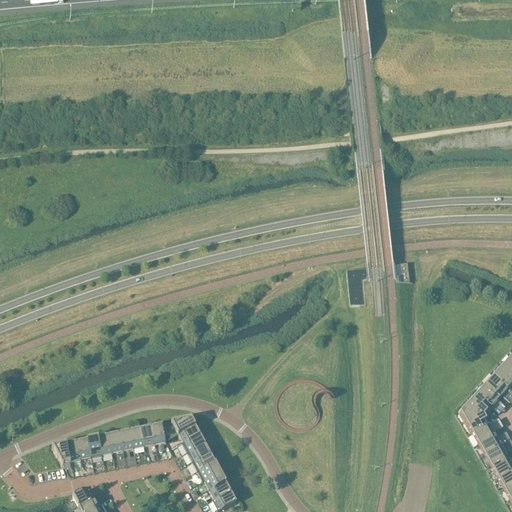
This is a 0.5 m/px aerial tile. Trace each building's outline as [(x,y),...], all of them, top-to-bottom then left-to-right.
[(349,308),(364,306),(362,283),(368,283),(367,271),(346,274),(349,308)] [(511,358),(509,356),(511,358),(504,367),(501,365),(503,367),(502,368),(511,377),(511,358)] [(501,370),(493,378),(491,376),(490,376),(507,392),(511,385),(511,383),(511,382),(511,379),(511,378),(511,377),(502,368),(501,370),(499,367),(498,368),(501,370)] [(493,379),(485,387),(483,385),(482,385),(497,399),(499,396),(501,398),(507,392),(490,376),(490,377),(493,379)] [(319,383),(316,382),(312,380),(309,380),(305,379),(302,379),(297,380),(294,380),(291,381),(287,384),(283,386),(280,389),(278,391),(275,395),(274,398),(273,402),(273,405),(273,410),(274,414),(276,419),(279,423),(281,425),(283,428),(287,431),(292,433),(297,434),(302,434),(306,433),(309,431),(311,430),(314,427),(317,424),(319,420),(320,417),(320,413),(317,407),(316,404),(315,400),(316,398),(317,395),(320,392),(325,392),(328,393),(329,394),(332,397),(334,396),(328,389),(324,386),(319,383)] [(485,388),(477,396),(475,394),(474,394),(491,409),(497,403),(495,401),(497,399),(482,385),(485,388)] [(460,414),(456,414),(483,417),(487,413),(485,412),(488,408),(490,410),(491,409),(474,394),(477,397),(460,414)] [(456,414),(460,415),(472,436),(469,438),(489,427),(488,426),(486,428),(484,423),(486,422),(483,417),(456,414)] [(161,428),(165,447),(165,444),(177,437),(177,438),(195,429),(194,428),(191,423),(192,423),(191,421),(189,422),(181,424),(181,423),(180,424),(172,426),(172,425),(170,426),(171,426),(161,428),(161,427),(161,428)] [(475,448),(492,439),(491,436),(493,435),(489,427),(469,438),(472,436),(478,446),(475,448)] [(154,449),(155,449),(164,447),(165,447),(161,428),(160,428),(151,430),(151,429),(150,430),(154,449)] [(182,447),(180,448),(200,438),(199,437),(199,438),(195,429),(177,438),(178,438),(182,447)] [(154,449),(150,430),(149,430),(140,432),(143,451),(144,451),(153,449),(154,449)] [(133,453),(134,453),(133,453),(143,451),(140,432),(139,432),(130,434),(129,434),(133,453)] [(118,436),(122,455),(123,455),(132,453),(132,454),(133,453),(129,434),(128,434),(119,436),(118,436)] [(118,436),(118,437),(108,438),(112,458),(112,457),(122,455),(122,456),(122,455),(118,436)] [(112,458),(108,438),(107,438),(107,439),(98,441),(98,440),(97,440),(102,462),(102,459),(111,457),(111,458),(112,458)] [(180,448),(181,449),(186,457),(185,457),(186,458),(205,448),(205,447),(204,447),(200,439),(200,438),(180,448)] [(478,447),(484,457),(481,458),(481,459),(500,448),(496,440),(494,441),(492,439),(475,448),(478,447)] [(97,440),(97,441),(96,441),(87,443),(87,442),(91,464),(92,464),(91,463),(101,461),(101,462),(102,462),(97,440)] [(80,464),(81,464),(80,464),(90,462),(90,464),(91,464),(87,442),(86,443),(77,445),(77,444),(76,445),(80,464)] [(80,464),(76,445),(75,445),(66,447),(65,447),(69,466),(70,466),(79,464),(80,464)] [(52,449),(52,451),(53,451),(57,458),(56,458),(57,459),(61,466),(61,468),(63,468),(63,467),(69,466),(65,447),(53,450),(53,449),(52,449)] [(186,458),(186,459),(186,458),(191,467),(190,467),(191,468),(210,457),(209,457),(205,448),(186,458)] [(500,448),(481,459),(484,457),(490,467),(487,469),(487,470),(490,468),(491,469),(503,462),(502,461),(504,460),(503,457),(505,456),(500,448)] [(191,468),(196,476),(195,477),(196,477),(215,467),(215,466),(214,466),(210,458),(210,457),(191,468)] [(491,469),(492,470),(489,472),(489,473),(492,471),(498,481),(495,483),(511,473),(511,468),(510,464),(507,466),(506,463),(504,464),(503,462),(491,469)] [(196,477),(196,478),(196,477),(201,486),(200,486),(201,486),(220,476),(219,476),(215,467),(196,477)] [(498,482),(504,491),(501,493),(511,487),(511,473),(495,483),(498,482)] [(208,495),(225,486),(225,485),(220,477),(220,476),(201,486),(201,487),(203,486),(208,494),(207,494),(208,495)] [(230,495),(225,486),(226,486),(225,486),(208,495),(208,496),(208,495),(213,504),(211,505),(211,506),(230,495)] [(504,492),(509,502),(506,504),(507,504),(511,500),(511,487),(501,493),(501,494),(504,492)] [(90,490),(72,499),(73,500),(77,509),(95,500),(95,499),(94,500),(90,491),(90,490)] [(230,495),(211,506),(212,506),(214,511),(223,511),(236,505),(235,504),(230,496),(231,496),(230,495)] [(95,511),(102,508),(99,509),(95,501),(95,500),(77,509),(78,510),(79,511),(95,511)]
